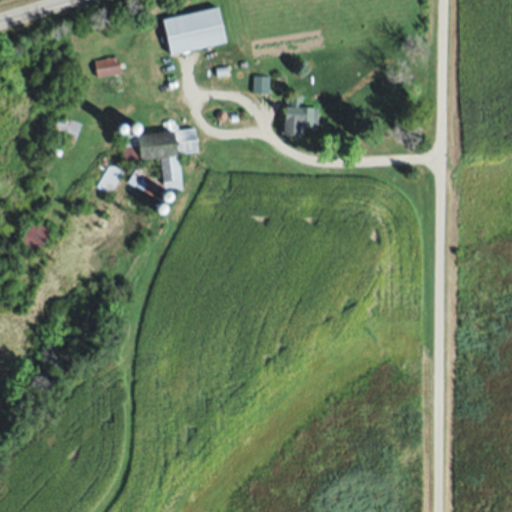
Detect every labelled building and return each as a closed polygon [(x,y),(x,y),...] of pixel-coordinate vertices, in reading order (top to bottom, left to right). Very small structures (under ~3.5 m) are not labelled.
[(162,19),(218,6),(225,41),(170,53),(162,19)] [(120,72),(95,76),(92,59),(117,55),(120,72)] [(215,68),(227,66),(228,75),(216,76),(215,68)] [(252,75),(268,76),(268,92),(252,92),(252,75)] [(312,105),(312,107),(318,108),(317,124),(312,124),(300,124),(300,133),(283,133),(283,131),(281,131),(282,118),(283,118),(284,116),(279,115),(279,112),(284,112),(284,106),(285,106),(285,95),(302,96),(301,105),(312,105)] [(58,113),(81,122),(73,143),(49,134),(58,113)] [(176,122),(177,127),(195,124),(198,149),(178,152),(182,187),(171,189),(171,190),(172,190),(172,191),(172,192),(172,193),(172,194),(172,195),(171,195),(171,196),(170,197),(169,197),(169,198),(168,198),(167,198),(166,198),(165,198),(164,198),(163,198),(163,197),(162,197),(161,196),(159,195),(156,202),(157,201),(158,201),(159,201),(160,201),(161,201),(162,201),(163,202),(164,202),(164,203),(165,203),(165,204),(166,205),(166,206),(166,207),(166,208),(166,209),(165,210),(165,211),(164,211),(164,212),(163,212),(163,213),(162,213),(161,213),(160,214),(159,214),(158,213),(157,213),(156,213),(156,212),(155,212),(155,211),(154,211),(154,210),(153,209),(153,208),(153,207),(150,206),(155,197),(127,180),(135,166),(163,181),(159,154),(123,158),(120,132),(119,132),(118,132),(117,131),(116,131),(116,130),(115,129),(115,128),(115,127),(115,126),(115,125),(115,124),(116,124),(116,123),(117,123),(117,122),(118,122),(119,122),(120,122),(121,122),(122,122),(123,122),(123,123),(124,123),(124,124),(125,124),(125,125),(125,126),(125,125),(125,124),(126,124),(126,123),(126,122),(127,121),(128,120),(129,119),(130,119),(131,119),(132,119),(133,119),(134,119),(134,120),(135,120),(136,121),(137,122),(137,123),(137,124),(138,125),(138,126),(137,126),(137,127),(137,128),(136,129),(135,130),(134,131),(162,127),(162,124),(176,122)] [(95,186),(108,165),(124,164),(109,194),(95,186)] [(51,227),(35,254),(16,242),(32,216),(51,227)]
